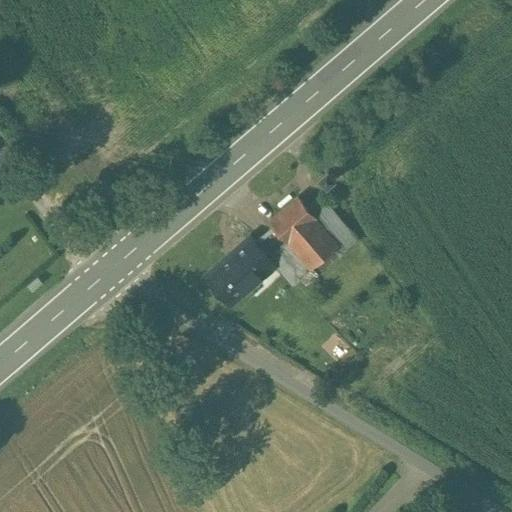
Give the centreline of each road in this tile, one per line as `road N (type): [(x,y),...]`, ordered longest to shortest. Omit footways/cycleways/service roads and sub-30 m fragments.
road 1 (unclassified): [(506,511),(242,341),(109,270)]
road 2 (secondary): [(426,0),(109,270)]
road 3 (unclassified): [(109,270),(0,144)]
road 4 (secondary): [(109,270),(0,364)]
